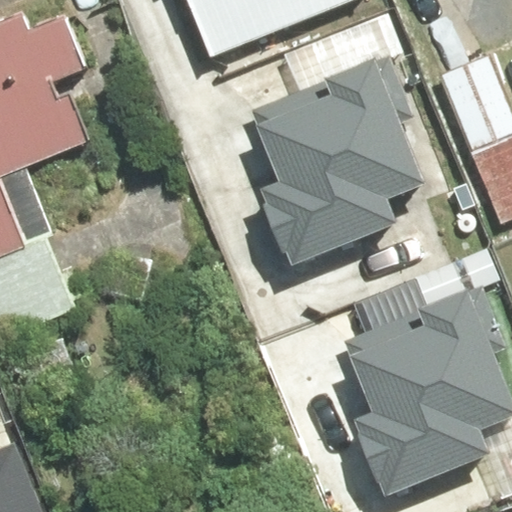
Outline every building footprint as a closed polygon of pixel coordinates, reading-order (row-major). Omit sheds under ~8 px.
[(367,0),(190,0),(213,61),(369,2),(367,0)] [(0,330),(5,342),(84,312),(28,170),(94,144),(75,94),(62,99),(56,83),(89,70),(69,18),(33,32),(27,17),(0,27),(0,330)] [(284,182),(266,190),(295,260),(401,216),(392,194),(433,177),(381,53),(252,106),(284,182)] [(511,75),(505,58),(450,80),(511,227),(511,75)] [(375,410),(357,418),(387,488),(492,444),(483,422),(511,409),(511,377),(472,281),(343,334),(375,410)] [(289,421),(247,441),(270,489),(311,468),(289,421)] [(0,449),(0,511),(45,511),(21,445),(1,452),(0,449)]
